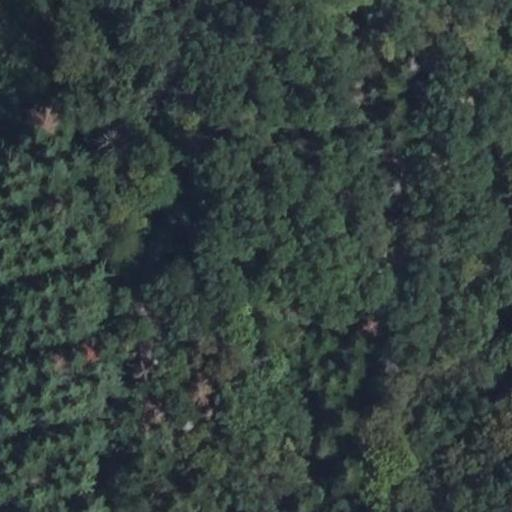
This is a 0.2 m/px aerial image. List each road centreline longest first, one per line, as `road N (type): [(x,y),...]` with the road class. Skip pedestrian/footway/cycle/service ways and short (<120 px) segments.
road 1 (track): [(353,511),(324,503),(145,107),(110,78),(53,74),(0,119)]
road 2 (track): [(439,0),(393,209),(372,493),(356,511)]
